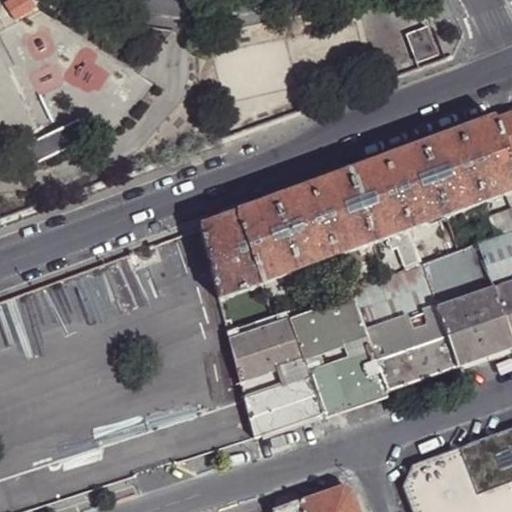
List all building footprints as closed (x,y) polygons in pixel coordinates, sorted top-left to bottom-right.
[(438,57),(427,31),(407,38),(417,65),(438,57)] [(13,109),(25,103),(0,49),(0,149),(20,140),(26,137),(13,109)] [(39,132),(25,103),(13,109),(26,137),(39,132)] [(494,121),(511,170),(511,117),(510,115),(494,121)] [(456,134),(483,205),(511,194),(511,170),(494,121),(456,134)] [(420,147),(446,218),(483,205),(456,134),(420,147)] [(409,232),(446,218),(420,147),(383,161),(409,232)] [(387,239),(409,232),(383,161),(346,175),(372,245),(387,239)] [(309,187),(335,258),(372,245),(346,175),(309,187)] [(273,201),(299,272),(335,258),(309,187),(273,201)] [(273,201),(236,215),(261,285),(299,272),(273,201)] [(236,215),(199,228),(219,301),(261,285),(236,215)] [(491,230),(494,239),(503,236),(500,227),(491,230)] [(404,269),(420,263),(409,232),(387,239),(391,249),(396,248),(404,269)] [(511,232),(503,236),(494,239),(476,245),(493,290),(511,283),(511,232)] [(437,309),(493,290),(476,245),(458,251),(420,263),(437,309)] [(416,317),(437,309),(420,263),(404,269),(398,271),(416,317)] [(511,283),(493,290),(511,345),(511,283)] [(309,375),(323,414),(386,393),(366,334),(350,288),(347,289),(309,303),(292,308),(285,310),(302,358),(309,375)] [(292,308),(309,303),(305,290),(289,296),(292,308)] [(457,368),(511,349),(511,345),(493,290),(437,309),(457,368)] [(386,393),(457,368),(437,309),(416,317),(366,334),(386,393)] [(227,332),(240,381),(302,358),(285,310),(272,315),(243,326),(227,332)] [(223,318),(227,332),(243,326),(239,312),(223,318)] [(240,381),(245,400),(309,375),(302,358),(240,381)] [(255,439),(257,438),(289,427),(323,414),(309,375),(245,400),(255,439)] [(411,511),(511,511),(511,425),(411,460),(400,482),(411,511)] [(297,500),(301,511),(357,511),(351,494),(338,487),(297,500)] [(272,509),(272,511),(301,511),(297,500),(274,508),(272,509)]
